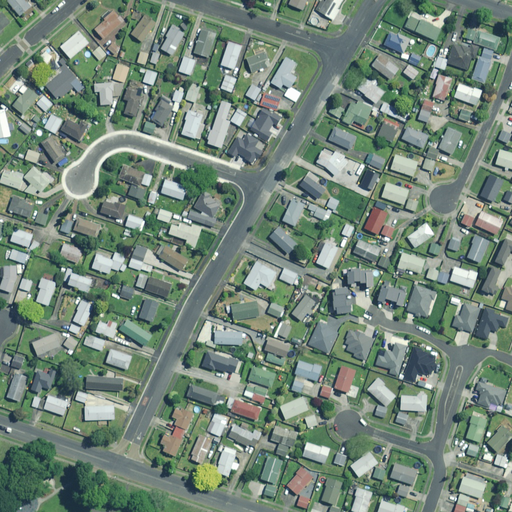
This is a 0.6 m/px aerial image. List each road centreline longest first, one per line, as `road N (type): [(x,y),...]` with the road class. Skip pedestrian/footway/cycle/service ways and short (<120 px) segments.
road 1 (unclassified): [(121,465),(185,324),(264,186)]
road 2 (residential): [(264,186),(139,142),(108,144),(81,174)]
road 3 (residential): [(344,51),(189,0)]
road 4 (unclassified): [(264,186),(344,51)]
road 5 (residential): [(511,69),(457,189),(443,198)]
road 6 (tertiary): [(256,511),(121,465)]
road 7 (tertiary): [(121,465),(0,424)]
